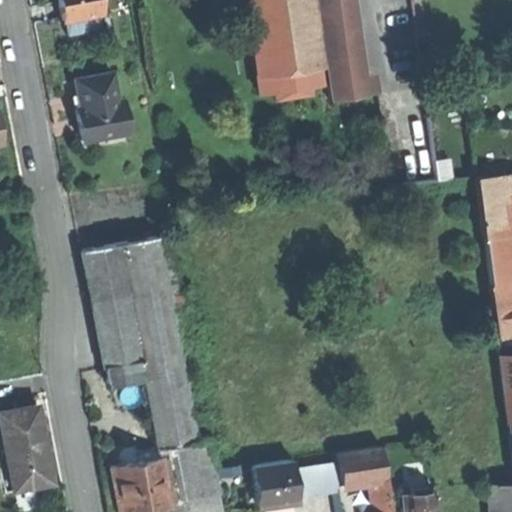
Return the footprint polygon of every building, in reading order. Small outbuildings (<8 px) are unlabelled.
[(60,21),(100,14),(96,0),(56,0),(57,3),(60,21)] [(304,85),(320,83),(307,0),(242,0),(256,93),(273,90),(274,96),(305,92),(304,85)] [(353,28),(348,0),(313,0),(318,33),(353,28)] [(362,93),(353,28),(318,33),(327,98),(362,93)] [(80,141),(128,133),(122,101),(116,102),(111,74),(74,81),(79,109),(74,110),(76,124),(80,141)] [(479,236),(482,236),(511,232),(511,175),(511,171),(471,177),(479,236)] [(508,283),(511,282),(511,232),(482,236),(489,285),(508,283)] [(167,233),(156,236),(167,293),(178,291),(167,233)] [(143,376),(156,447),(177,443),(194,440),(189,413),(182,375),(170,311),(167,293),(156,236),(80,250),(90,304),(105,383),(143,376)] [(511,332),(511,312),(508,283),(489,285),(487,286),(493,336),(511,332)] [(182,309),(170,311),(182,375),(194,372),(182,309)] [(511,354),(497,355),(510,469),(511,468),(511,354)] [(0,421),(14,488),(51,481),(44,445),(36,405),(0,412),(0,421)] [(201,411),(189,413),(194,440),(206,438),(201,411)] [(218,497),(206,438),(194,440),(177,443),(188,503),(218,497)] [(189,511),(188,503),(177,443),(156,447),(158,457),(168,506),(168,511),(189,511)] [(338,484),(367,480),(384,478),(380,446),(334,452),(335,462),(338,484)] [(134,451),(136,461),(158,457),(156,447),(134,451)] [(136,461),(109,467),(114,492),(117,511),(137,511),(168,506),(158,457),(136,461)] [(296,499),(295,496),(291,469),(290,459),(251,464),(257,504),(273,502),(296,499)] [(315,488),(338,484),(335,462),(312,466),(315,488)] [(303,489),(315,488),(312,466),(291,469),(295,496),(304,495),(303,489)] [(370,503),(371,511),(383,511),(386,511),(389,511),(384,478),(367,480),(370,503)] [(511,511),(511,482),(511,483),(496,484),(496,511),(511,511)] [(427,491),(419,492),(421,511),(433,511),(437,511),(433,490),(427,491)] [(402,494),(404,511),(421,511),(419,492),(409,493),(402,494)] [(220,511),(218,497),(188,503),(189,511),(220,511)] [(358,505),(359,511),(371,511),(370,503),(358,505)]
